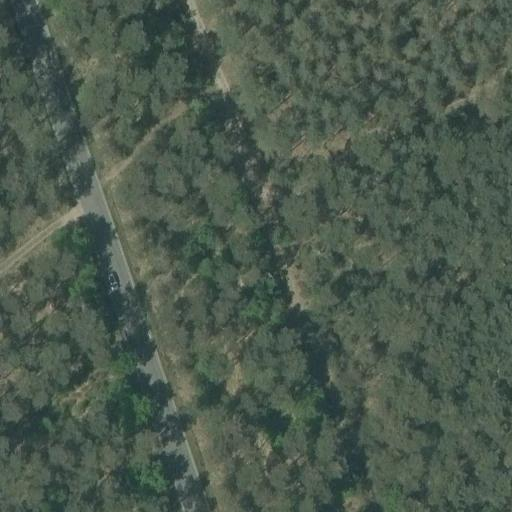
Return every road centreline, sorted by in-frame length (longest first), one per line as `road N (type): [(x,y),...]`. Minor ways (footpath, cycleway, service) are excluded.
road 1 (track): [(184,0),(268,209),(371,511)]
road 2 (unclassified): [(22,0),(195,511)]
road 3 (track): [(216,88),(0,272)]
